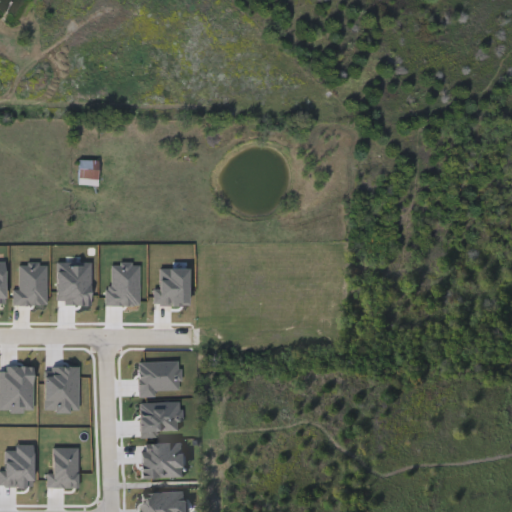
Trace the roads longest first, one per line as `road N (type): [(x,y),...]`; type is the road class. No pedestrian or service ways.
road 1 (residential): [(107,336),(111,511)]
road 2 (residential): [(0,336),(173,336)]
